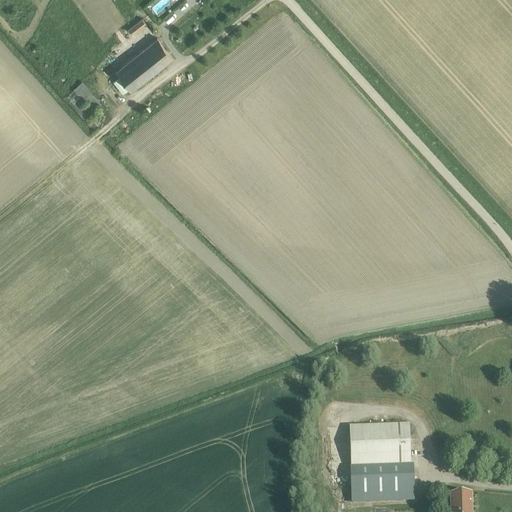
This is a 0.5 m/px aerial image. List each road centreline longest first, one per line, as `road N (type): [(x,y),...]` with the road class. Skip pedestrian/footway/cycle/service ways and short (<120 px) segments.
road 1 (unclassified): [(511,249),(285,0)]
road 2 (unknown): [(95,135),(273,0)]
